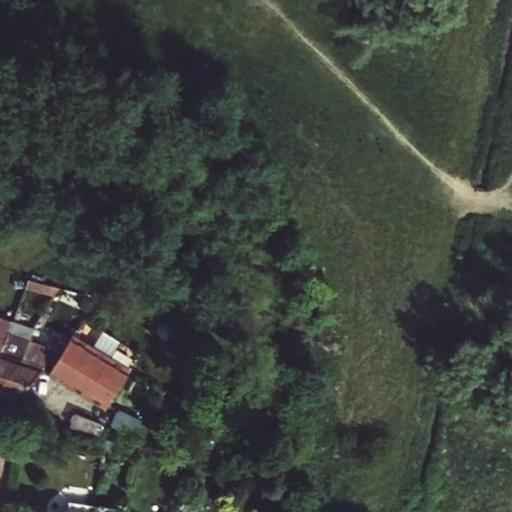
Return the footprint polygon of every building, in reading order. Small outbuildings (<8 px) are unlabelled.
[(26,281),(23,289),(53,295),(58,288),(26,281)] [(82,322),(73,332),(48,374),(105,409),(127,372),(87,347),(97,332),(82,322)] [(0,383),(26,351),(29,342),(29,340),(4,333),(0,343),(0,383)] [(0,390),(17,396),(55,352),(29,342),(26,351),(0,383),(0,390)] [(112,452),(114,440),(103,439),(101,451),(112,452)]
